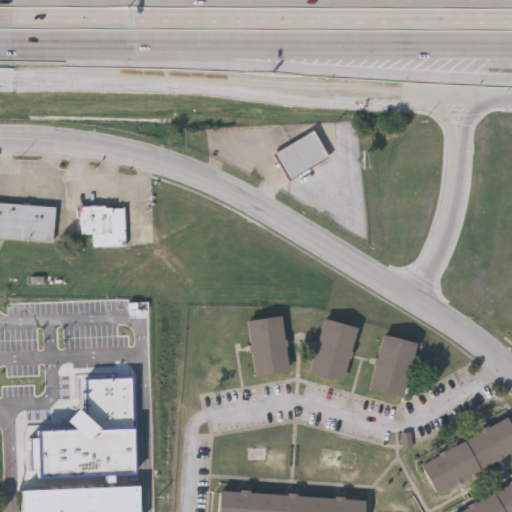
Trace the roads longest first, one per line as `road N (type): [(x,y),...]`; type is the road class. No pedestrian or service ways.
road 1 (tertiary): [(511,375),(488,350),(218,184),(71,143),(0,138)]
road 2 (motorway): [(511,21),(0,20)]
road 3 (secondary): [(0,81),(503,97)]
road 4 (motorway): [(147,45),(214,60),(511,80)]
road 5 (motorway): [(147,45),(511,46)]
road 6 (tertiary): [(413,302),(447,230),(461,137)]
road 7 (motorway): [(0,44),(147,45)]
